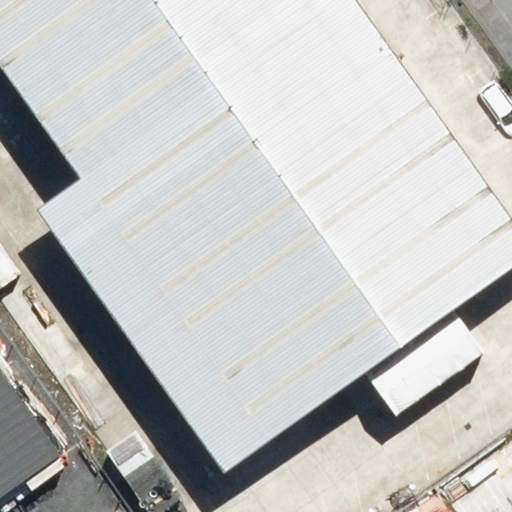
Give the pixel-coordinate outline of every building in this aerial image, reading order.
[(25,209),(211,471),(511,257),(511,237),(343,0),(0,0),(0,77),(70,177),(25,209)] [(0,247),(0,307),(83,426),(111,407),(0,247)] [(0,325),(0,397),(5,404),(39,380),(0,325)] [(62,422),(29,447),(79,511),(81,511),(113,488),(62,422)] [(3,455),(0,459),(0,502),(12,511),(26,511),(45,488),(3,455)] [(68,511),(49,496),(34,511),(68,511)]
